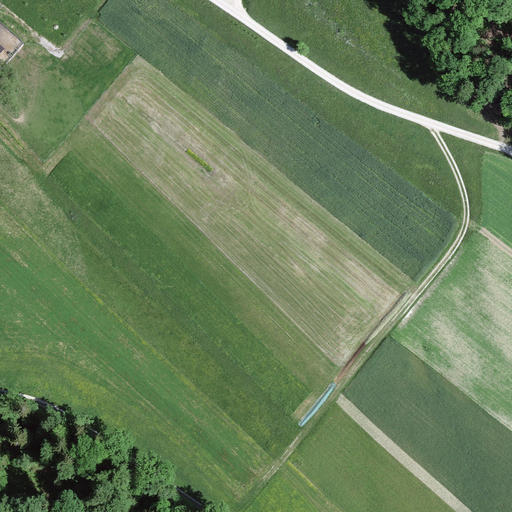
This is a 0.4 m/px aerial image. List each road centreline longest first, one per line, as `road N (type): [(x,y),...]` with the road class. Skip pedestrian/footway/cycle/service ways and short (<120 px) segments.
road 1 (track): [(229,8),(364,98),(511,154)]
road 2 (track): [(0,391),(68,414),(205,511)]
